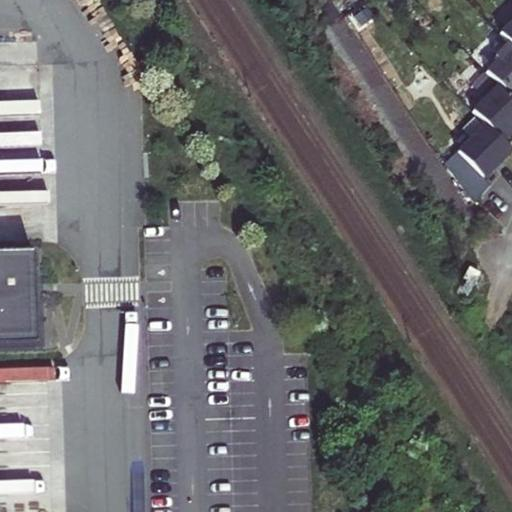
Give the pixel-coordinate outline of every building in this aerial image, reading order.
[(511,23),(499,37),(508,46),(511,49),(511,23)] [(511,49),(508,46),(494,60),(498,63),(485,75),(495,85),(511,102),(511,49)] [(511,102),(495,85),(481,99),(485,102),(472,114),(484,127),(501,144),(511,133),(511,102)] [(501,144),(484,127),(458,155),(455,152),(444,163),(471,205),(489,187),(482,180),(494,168),(493,167),(509,152),(501,144)] [(0,511),(0,352),(41,351),(38,255),(0,256),(0,511)]
